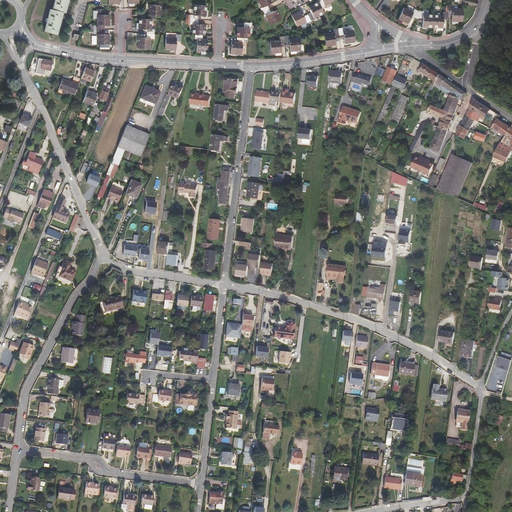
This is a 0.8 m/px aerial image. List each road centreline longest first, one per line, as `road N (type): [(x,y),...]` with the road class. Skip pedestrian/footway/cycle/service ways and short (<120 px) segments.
road 1 (residential): [(223,285),(374,327),(483,387)]
road 2 (residential): [(223,285),(250,66)]
road 3 (residential): [(102,253),(27,385),(17,449)]
road 4 (residential): [(483,387),(464,495),(368,511)]
road 5 (residential): [(21,67),(102,253)]
road 6 (residential): [(17,449),(200,485)]
road 7 (unknown): [(69,173),(0,346)]
road 8 (unknown): [(59,149),(0,287)]
road 9 (residential): [(102,253),(129,270),(223,285)]
